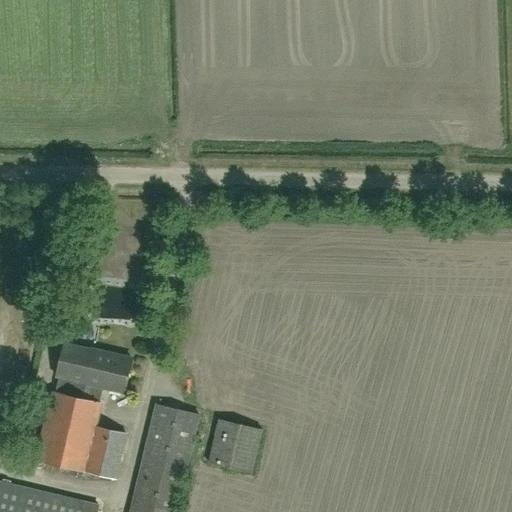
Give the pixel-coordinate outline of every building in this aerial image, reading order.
[(80,398),(100,403),(104,387),(124,392),(132,359),(91,349),(62,344),(56,376),(60,377),(57,393),(80,398)] [(102,403),(100,403),(80,398),(57,393),(53,392),(37,460),(117,478),(127,434),(97,427),(102,403)] [(176,511),(200,415),(157,404),(131,511),(176,511)] [(253,473),(263,430),(220,419),(210,462),(253,473)] [(98,511),(100,506),(0,482),(0,511),(98,511)]
